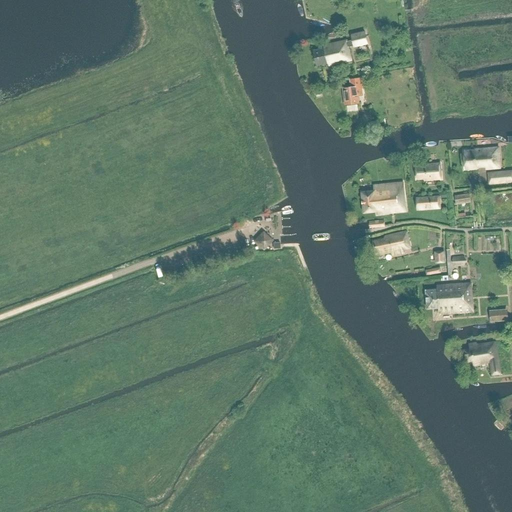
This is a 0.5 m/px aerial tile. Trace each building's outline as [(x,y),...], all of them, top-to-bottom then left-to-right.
[(347,40),(343,41),(328,44),(329,46),(314,50),(317,65),(334,61),(335,64),(351,60),(349,47),(353,46),(353,47),(368,44),(365,31),(350,34),(351,40),(347,41),(347,40)] [(345,105),(358,103),(357,95),(361,95),(360,85),(361,85),(360,77),(350,79),(351,83),(353,83),(354,87),(343,88),(344,94),(344,95),(345,105)] [(466,169),(477,168),(477,166),(486,166),(486,169),(499,168),(498,148),(475,149),(475,150),(464,151),(466,169)] [(442,178),(441,163),(424,164),(424,166),(416,166),(417,178),(425,178),(425,179),(442,178)] [(511,180),(511,173),(511,170),(489,171),(490,182),(511,180)] [(377,213),(405,210),(402,182),(374,185),(374,190),(362,191),(364,212),(377,211),(377,213)] [(466,191),(456,192),(458,206),(468,205),(466,191)] [(416,197),(417,210),(440,209),(439,196),(416,197)] [(369,222),(369,228),(384,227),(383,220),(369,222)] [(373,240),(376,255),(392,251),(393,255),(405,252),(404,249),(410,247),(406,230),(385,235),(384,238),(373,240)] [(434,252),(435,263),(445,263),(444,251),(434,252)] [(453,267),(464,266),(463,256),(452,257),(453,267)] [(426,289),(427,299),(472,295),(471,283),(437,285),(437,288),(426,289)] [(473,311),(472,295),(427,299),(428,308),(439,307),(439,311),(443,313),(473,311)] [(507,318),(506,311),(494,312),(495,319),(507,318)] [(473,366),(489,363),(491,375),(501,374),(495,341),(478,344),(477,341),(469,342),(469,348),(466,349),(468,362),(472,361),(473,366)]
